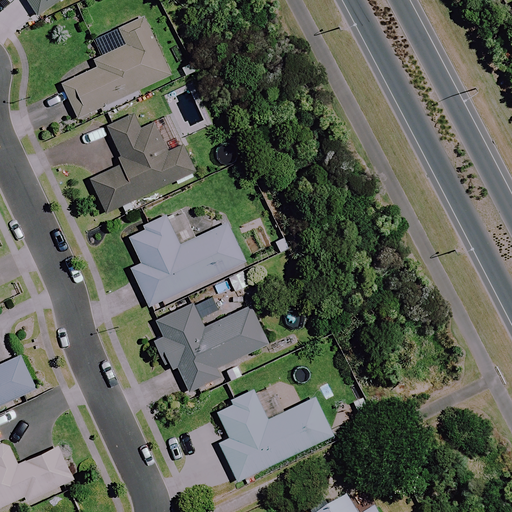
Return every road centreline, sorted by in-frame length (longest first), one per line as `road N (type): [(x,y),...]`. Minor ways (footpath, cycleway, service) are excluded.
road 1 (residential): [(151,511),(87,355),(68,284),(0,145)]
road 2 (secondary): [(511,306),(348,0)]
road 3 (secondary): [(397,0),(511,216)]
